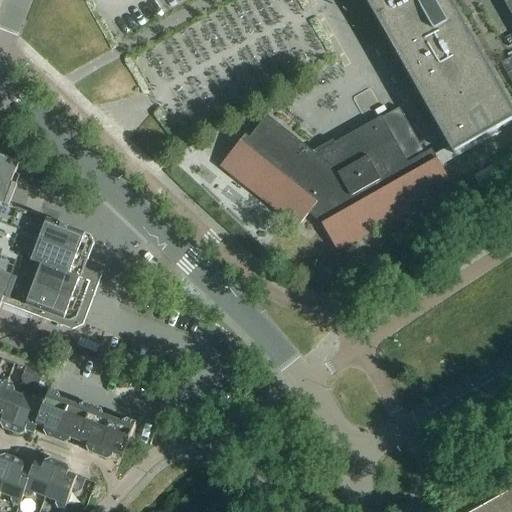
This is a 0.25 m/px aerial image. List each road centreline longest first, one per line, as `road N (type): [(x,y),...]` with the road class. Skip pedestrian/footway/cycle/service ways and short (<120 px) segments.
road 1 (tertiary): [(346,460),(276,347),(136,212)]
road 2 (tertiary): [(511,369),(346,460)]
road 3 (tertiary): [(136,212),(0,94)]
